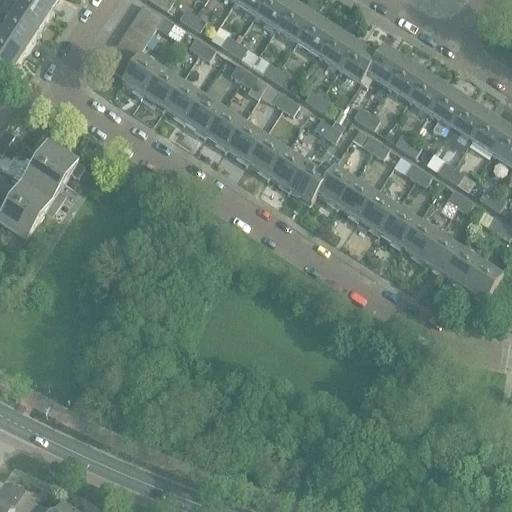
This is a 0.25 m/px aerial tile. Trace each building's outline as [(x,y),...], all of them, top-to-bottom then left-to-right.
[(37,38),(51,17),(24,0),(21,0),(9,20),(37,38)] [(24,0),(51,17),(61,0),(24,0)] [(173,6),(163,0),(149,0),(147,4),(167,17),(173,6)] [(220,0),(234,9),(239,0),(220,0)] [(255,23),(269,0),(239,0),(234,9),(255,23)] [(276,36),(294,9),(280,0),(269,0),(255,23),(276,36)] [(297,50),(314,22),(294,9),(276,36),(297,50)] [(163,23),(143,10),(136,21),(156,34),(156,33),(163,23)] [(190,31),(197,21),(186,14),(179,24),(190,31)] [(0,43),(23,59),(37,38),(9,20),(0,32),(0,43)] [(156,34),(136,21),(129,31),(149,44),(156,34)] [(199,38),(206,27),(197,21),(190,31),(199,38)] [(318,64),(335,36),(314,22),(297,50),(318,64)] [(185,37),(163,23),(156,33),(178,47),(185,37)] [(149,44),(129,31),(123,41),(143,54),(149,44)] [(238,48),(227,41),(230,38),(219,31),(211,45),(231,58),(238,48)] [(339,77),(356,49),(335,36),(318,64),(339,77)] [(205,50),(185,37),(178,47),(198,61),(205,50)] [(143,54),(123,41),(117,50),(137,64),(139,60),(143,54)] [(0,73),(9,80),(23,59),(0,43),(0,73)] [(259,61),(238,48),(231,58),(252,72),(259,61)] [(367,81),(377,63),(376,62),(356,49),(339,77),(360,91),(367,81)] [(137,64),(117,50),(111,60),(130,73),(137,64)] [(208,67),(216,57),(205,50),(198,61),(208,67)] [(387,94),(404,65),(383,52),(376,62),(377,63),(367,81),(387,94)] [(130,73),(111,60),(103,71),(123,84),(130,73)] [(142,101),(160,73),(139,60),(137,64),(130,73),(123,84),(121,88),(142,101)] [(280,75),(259,61),(252,72),(273,85),(280,75)] [(247,77),(226,63),(220,75),(230,80),(230,81),(240,88),(247,77)] [(408,108),(425,79),(404,65),(387,94),(408,108)] [(162,115),(181,87),(160,73),(142,101),(162,115)] [(283,92),(289,81),(280,75),(273,85),(283,92)] [(267,90),(247,77),(240,88),(260,101),(267,90)] [(429,121),(446,93),(425,79),(408,108),(429,121)] [(184,129),(202,101),(181,87),(162,115),(184,129)] [(267,90),(260,101),(259,103),(271,111),(272,109),(283,115),(290,105),(267,90)] [(450,135),(467,107),(446,93),(429,121),(450,135)] [(315,113),(322,102),(311,95),(305,106),(315,113)] [(205,143),(223,115),(202,101),(184,129),(205,143)] [(325,119),(332,109),(322,102),(315,113),(325,119)] [(293,121),(299,111),(290,105),(283,115),(293,121)] [(471,149),(488,120),(467,107),(450,135),(471,149)] [(334,113),(330,111),(325,119),(336,126),(343,116),(345,113),(337,108),(334,113)] [(363,130),(370,119),(360,113),(353,123),(363,130)] [(226,156),(244,128),(223,115),(205,143),(226,156)] [(391,133),(370,119),(363,130),(384,143),(391,133)] [(492,162),(509,134),(488,120),(471,149),(492,162)] [(325,142),(332,132),(321,125),(314,135),(325,142)] [(247,170),(264,141),(244,128),(226,156),(247,170)] [(334,149),(341,138),(332,132),(325,142),(334,149)] [(0,145),(8,151),(15,141),(4,134),(0,140),(0,145)] [(511,175),(511,136),(509,134),(492,162),(511,175)] [(380,148),(359,135),(352,145),(373,159),(380,148)] [(405,157),(412,146),(402,139),(395,150),(405,157)] [(268,184),(286,155),(264,141),(247,170),(268,184)] [(0,160),(1,161),(8,151),(0,145),(0,160)] [(415,163),(422,152),(412,146),(405,157),(415,163)] [(84,172),(46,148),(33,169),(63,188),(68,181),(76,185),(79,180),(84,172)] [(401,162),(380,148),(373,159),(394,172),(401,162)] [(289,197),(307,169),(286,155),(268,184),(289,197)] [(447,184),(454,173),(439,164),(432,174),(447,184)] [(63,188),(33,169),(20,189),(57,213),(62,206),(55,201),(63,188)] [(315,199),(326,182),(307,169),(289,197),(310,211),(317,201),(315,199)] [(415,186),(422,176),(412,169),(405,179),(415,186)] [(336,213),(354,185),(333,172),(326,182),(315,199),(317,201),(336,213)] [(458,190),(464,180),(454,173),(447,184),(458,190)] [(425,192),(432,182),(422,176),(415,186),(425,192)] [(472,200),(479,189),(468,182),(461,193),(472,200)] [(357,227),(375,199),(354,185),(336,213),(357,227)] [(57,213),(20,189),(7,208),(38,228),(46,214),(53,219),(57,213)] [(489,211),(496,200),(486,194),(479,204),(489,211)] [(457,213),(464,203),(453,196),(447,206),(457,213)] [(378,240),(396,213),(375,199),(357,227),(378,240)] [(499,217),(506,207),(496,200),(489,211),(499,217)] [(467,219),(474,209),(464,203),(457,213),(467,219)] [(38,228),(7,208),(0,219),(0,231),(32,252),(36,245),(30,241),(38,228)] [(400,254),(417,227),(396,213),(378,240),(400,254)] [(506,230),(485,216),(478,226),(499,240),(506,230)] [(421,268),(438,240),(417,227),(400,254),(421,268)] [(509,246),(511,241),(511,233),(506,230),(499,240),(509,246)] [(442,282),(459,254),(438,240),(421,268),(442,282)] [(463,296),(481,268),(459,254),(442,282),(463,296)] [(484,309),(502,282),(481,268),(463,296),(484,309)] [(36,511),(37,511),(12,493),(5,495),(0,500),(0,511),(36,511)]
